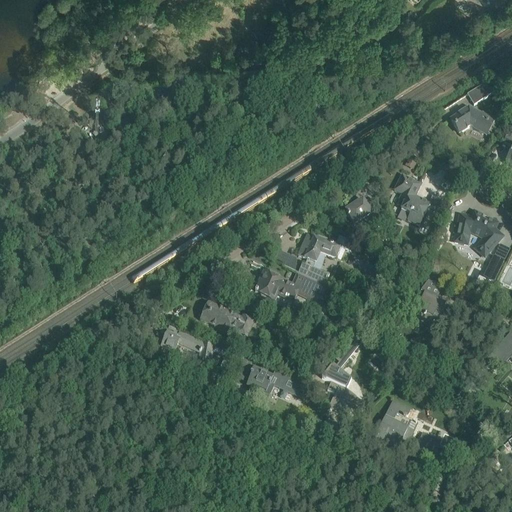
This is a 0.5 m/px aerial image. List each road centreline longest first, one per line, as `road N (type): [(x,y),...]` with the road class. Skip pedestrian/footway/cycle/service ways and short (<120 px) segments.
road 1 (residential): [(140,310),(404,149),(511,201)]
road 2 (residential): [(209,399),(452,511)]
road 3 (unclassified): [(0,142),(185,0)]
road 4 (unclassified): [(140,310),(68,350),(0,417)]
